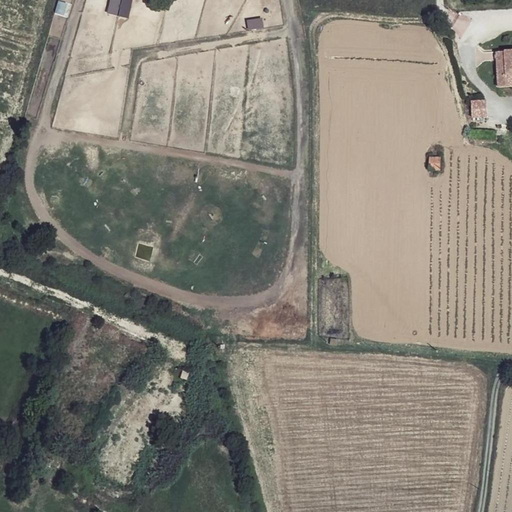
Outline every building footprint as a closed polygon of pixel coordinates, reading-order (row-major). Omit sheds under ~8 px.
[(117,16),(121,0),(111,0),(108,13),(117,16)] [(511,50),(495,51),(497,89),(511,88),(511,50)] [(470,101),(472,119),(488,117),(486,100),(470,101)] [(428,158),(428,170),(439,170),(439,158),(428,158)] [(213,401),(203,402),(202,412),(212,412),(213,401)]
